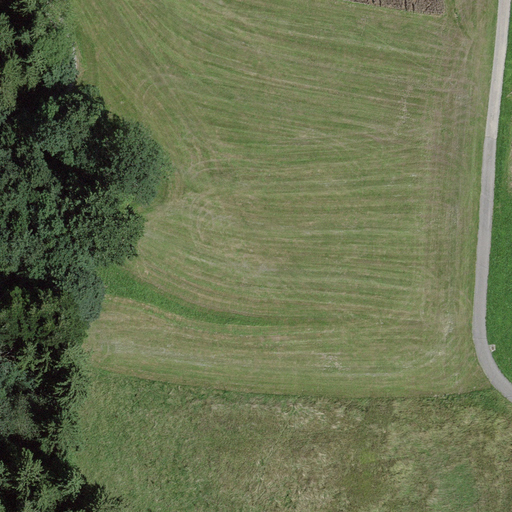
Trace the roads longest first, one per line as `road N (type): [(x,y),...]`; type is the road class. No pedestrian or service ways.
road 1 (track): [(511,394),(492,372),(479,338),(503,0)]
road 2 (track): [(0,144),(67,123),(79,51),(45,0)]
